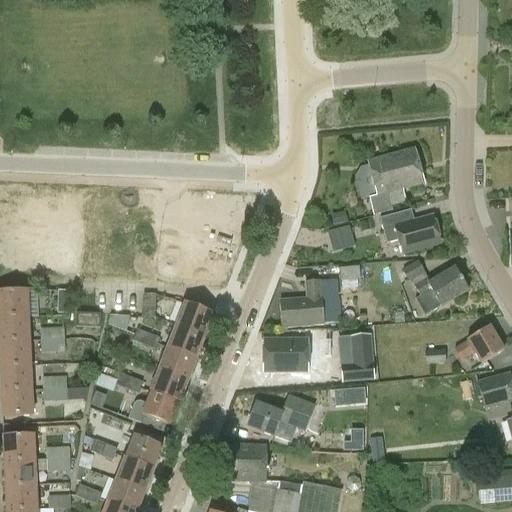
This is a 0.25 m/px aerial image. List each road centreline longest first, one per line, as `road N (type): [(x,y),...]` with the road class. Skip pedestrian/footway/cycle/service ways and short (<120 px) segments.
road 1 (residential): [(171,511),(298,175)]
road 2 (residential): [(0,163),(298,175)]
road 3 (residential): [(511,297),(472,228),(460,186),(464,69)]
road 4 (residential): [(295,86),(464,69)]
